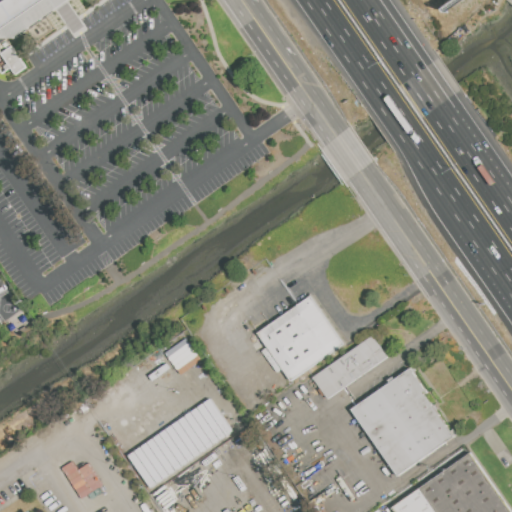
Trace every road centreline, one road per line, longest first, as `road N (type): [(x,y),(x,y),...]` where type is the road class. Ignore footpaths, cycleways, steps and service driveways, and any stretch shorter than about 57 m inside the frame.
road 1 (secondary): [(365,175),(511,387)]
road 2 (motorway): [(318,0),(387,99)]
